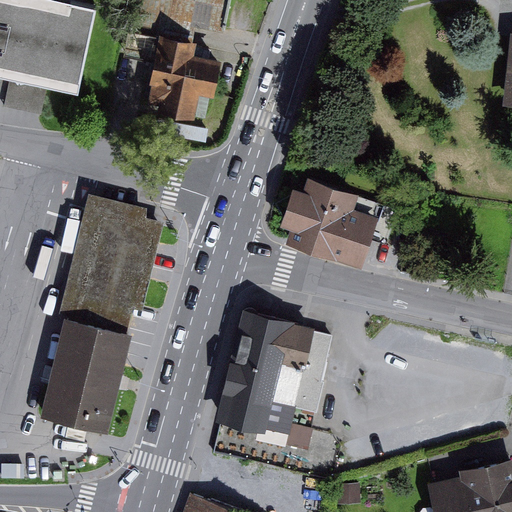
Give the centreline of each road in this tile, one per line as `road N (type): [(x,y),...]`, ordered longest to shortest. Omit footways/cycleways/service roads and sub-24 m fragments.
road 1 (unclassified): [(232,248),(288,270),(511,317)]
road 2 (primary): [(158,499),(232,248)]
road 3 (residential): [(0,142),(246,198)]
road 4 (primary): [(311,0),(246,198)]
road 5 (primary): [(158,499),(0,498)]
